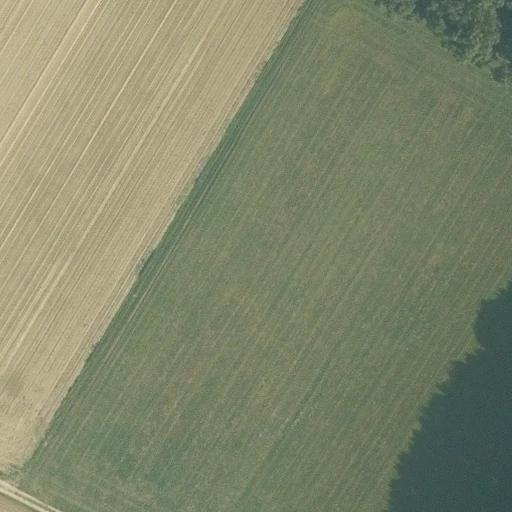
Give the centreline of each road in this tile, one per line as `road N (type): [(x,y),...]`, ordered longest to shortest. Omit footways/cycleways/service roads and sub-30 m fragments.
road 1 (track): [(309,0),(14,493)]
road 2 (track): [(389,0),(511,61)]
